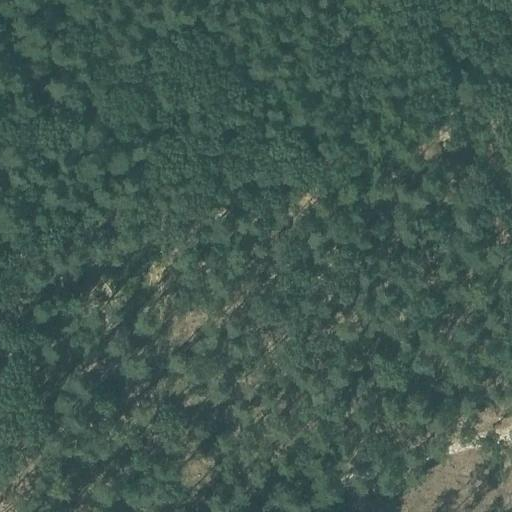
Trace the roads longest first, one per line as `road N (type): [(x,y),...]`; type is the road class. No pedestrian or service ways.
road 1 (track): [(388,0),(511,400)]
road 2 (track): [(511,425),(235,511)]
